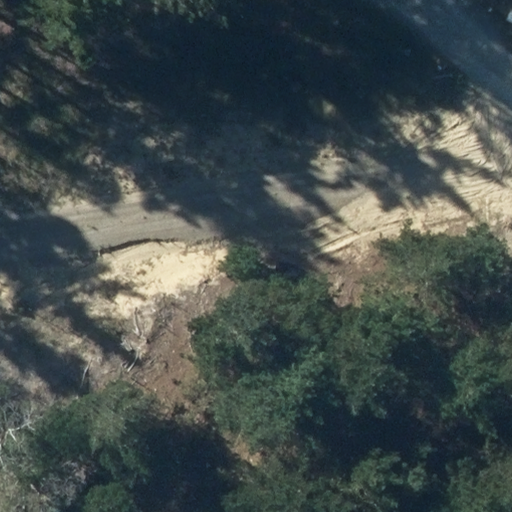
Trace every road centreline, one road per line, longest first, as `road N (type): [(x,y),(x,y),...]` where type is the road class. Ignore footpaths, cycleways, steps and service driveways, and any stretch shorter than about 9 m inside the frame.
road 1 (track): [(511,163),(0,246)]
road 2 (track): [(511,111),(450,11),(435,0)]
